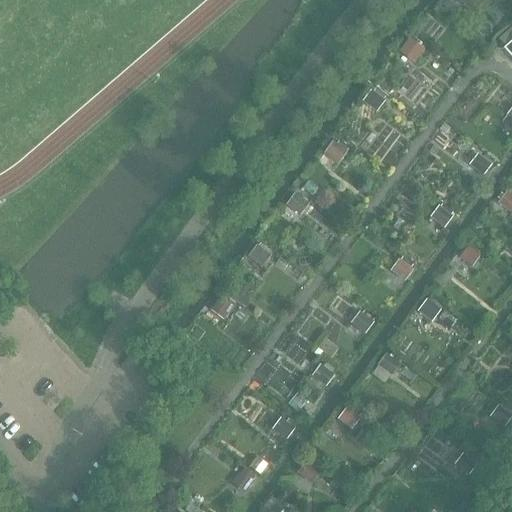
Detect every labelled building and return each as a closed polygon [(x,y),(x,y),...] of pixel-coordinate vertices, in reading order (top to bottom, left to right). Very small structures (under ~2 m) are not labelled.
[(393,105),(370,89),(352,117),(374,132),(393,105)] [(477,154),(468,165),(482,176),(491,165),(477,154)] [(293,194),(284,206),(299,216),(308,204),(293,194)] [(467,283),(485,260),(465,246),(448,269),(467,283)] [(398,260),(389,271),(403,282),(412,271),(398,260)] [(246,310),(224,295),(205,323),(228,338),(246,310)] [(388,388),(405,364),(386,350),(369,374),(388,388)] [(319,365),(310,378),(324,388),(333,375),(319,365)] [(501,446),(511,430),(511,418),(499,408),(481,432),(501,446)] [(305,501),(322,477),(303,463),(286,487),(305,501)] [(242,511),(244,511),(261,489),(242,475),(225,499),(242,511)]
